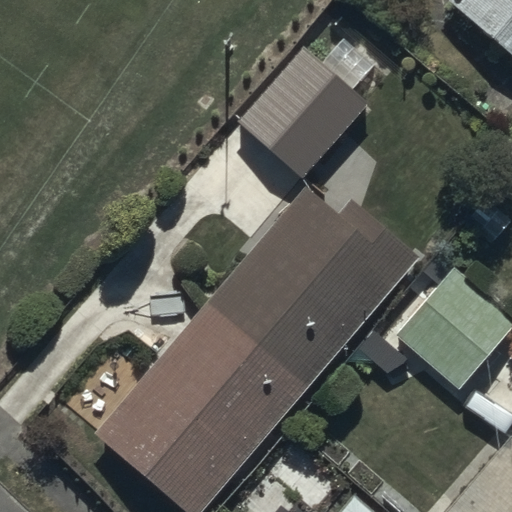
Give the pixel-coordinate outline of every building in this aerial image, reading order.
[(511,0),(455,0),(442,16),(511,75),(511,0)] [(371,112),(305,63),(245,141),(311,191),(371,112)] [(223,511),(410,287),(308,203),(106,447),(185,511),(223,511)] [(399,351),(462,404),(511,345),(511,333),(456,285),(399,351)] [(511,511),(511,444),(453,511),(511,511)]
